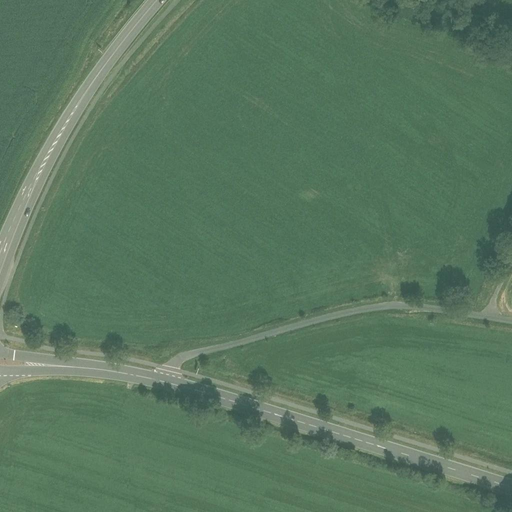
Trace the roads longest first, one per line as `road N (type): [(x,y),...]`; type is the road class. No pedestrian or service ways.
road 1 (secondary): [(511,487),(164,381)]
road 2 (unclassified): [(164,381),(187,354),(313,322),(406,308),(485,318)]
road 3 (tertiary): [(0,285),(99,71)]
road 4 (tertiary): [(99,71),(52,135),(0,247)]
